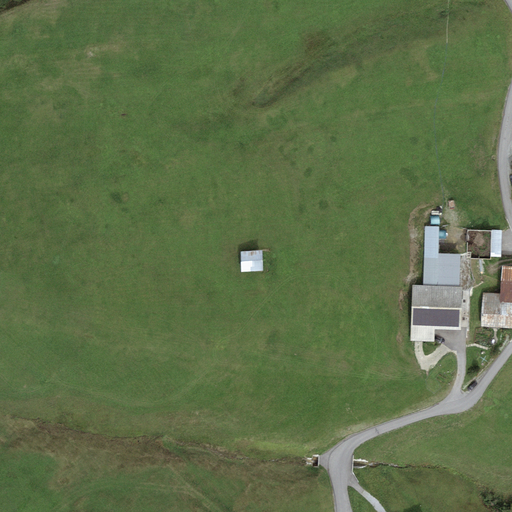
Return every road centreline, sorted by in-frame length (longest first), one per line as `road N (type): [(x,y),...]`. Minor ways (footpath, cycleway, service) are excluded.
road 1 (unclassified): [(511,343),(461,399),(341,449),(341,511)]
road 2 (unclassified): [(511,98),(502,146),(511,219)]
